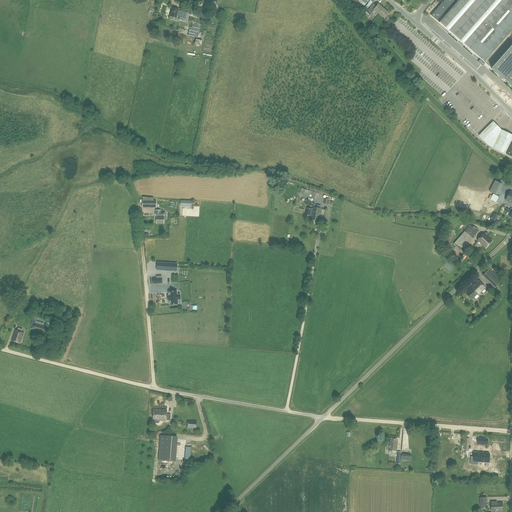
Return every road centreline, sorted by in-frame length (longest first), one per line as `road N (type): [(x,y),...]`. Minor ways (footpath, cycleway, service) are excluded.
road 1 (track): [(0,349),(153,387),(131,179)]
road 2 (unclassified): [(322,417),(511,235)]
road 3 (unclassified): [(511,432),(322,417)]
road 4 (unclassified): [(286,411),(319,234)]
road 5 (unclassified): [(286,411),(153,387)]
road 6 (unclassified): [(322,417),(225,511)]
road 7 (unclassified): [(511,111),(412,20)]
